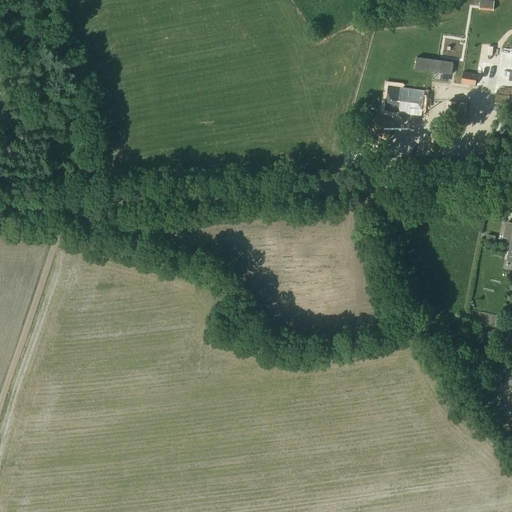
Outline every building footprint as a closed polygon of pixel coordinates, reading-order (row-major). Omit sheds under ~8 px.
[(479,0),(479,9),(493,10),(494,0),(479,0)] [(463,72),(461,83),(476,86),(478,74),(463,72)] [(389,86),(386,110),(420,115),(424,91),(389,86)] [(511,96),(495,94),(494,106),(511,107),(511,96)] [(375,114),(367,129),(386,140),(397,126),(375,114)] [(435,132),(427,139),(432,151),(443,149),(445,137),(435,132)] [(399,158),(399,169),(460,168),(460,158),(439,158),(439,157),(399,158)] [(510,331),(511,322),(511,321),(499,319),(497,328),(510,331)]
